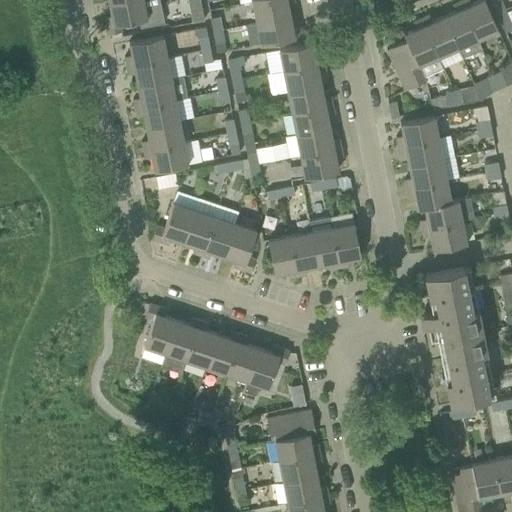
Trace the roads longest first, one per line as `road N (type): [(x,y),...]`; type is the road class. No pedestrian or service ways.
road 1 (residential): [(337,363),(326,329),(148,270),(129,248),(90,62),(74,37),(67,0)]
road 2 (residential): [(337,363),(379,345),(396,323),(399,265),(339,0)]
road 3 (residential): [(364,511),(337,363)]
